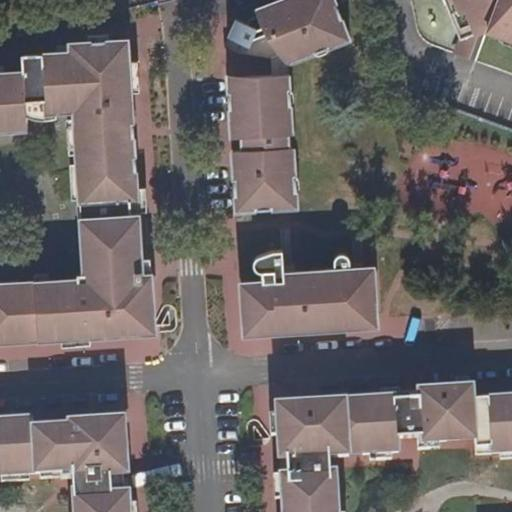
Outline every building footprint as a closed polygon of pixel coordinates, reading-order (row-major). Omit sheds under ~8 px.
[(317,71),(321,71),(313,60),(369,28),(357,13),(347,0),(334,0),(317,10),(320,16),(286,33),(272,39),(264,34),(254,63),(275,72),(300,72),(301,72),(317,71)] [(359,0),(347,0),(357,13),(365,7),(359,0)] [(511,0),(451,0),(464,33),(488,24),(511,34),(511,31),(511,0)] [(282,24),(286,33),(320,16),(317,10),(316,7),(282,24)] [(369,28),(313,60),(321,71),(321,72),(376,41),(369,28)] [(0,141),(53,139),(53,113),(71,113),(71,125),(101,125),(102,156),(108,155),(108,183),(102,189),(105,233),(107,233),(132,231),(132,236),(149,235),(149,230),(157,229),(157,216),(165,210),(160,123),(152,122),(151,106),(159,100),(157,55),(101,57),(101,65),(52,66),(52,76),(0,76),(0,63),(0,141)] [(301,72),(300,72),(301,91),(303,145),(313,144),(320,144),(317,71),(301,72)] [(267,150),(265,91),(255,92),(257,150),(267,150)] [(306,224),(306,221),(305,221),(304,167),(314,167),(313,144),(303,145),(301,91),(265,91),(267,150),(270,157),(265,162),(269,224),(306,224)] [(269,224),(265,162),(255,163),(258,224),(269,224)] [(314,167),(304,167),(305,221),(306,221),(323,220),(321,167),(314,167)] [(132,231),(107,233),(108,246),(113,248),(115,284),(169,282),(166,228),(157,229),(149,230),(149,235),(132,236),(132,231)] [(273,290),(274,336),(400,332),(397,280),(376,281),(376,268),(372,265),(368,265),(364,266),(361,269),(360,274),(361,281),(311,281),(310,258),(298,259),(289,263),(283,268),(280,272),(280,275),(281,280),(284,283),(287,284),(287,290),(273,290)] [(0,329),(4,329),(5,348),(25,348),(29,344),(35,348),(62,348),(62,343),(79,343),(79,348),(112,347),(111,340),(172,336),(169,282),(115,284),(106,284),(103,290),(42,291),(42,298),(5,297),(3,293),(0,292),(0,329)] [(264,335),(274,336),(273,290),(264,290),(264,335)] [(400,332),(274,336),(274,346),(401,341),(400,332)] [(294,499),(294,511),(350,511),(349,495),(344,495),(342,462),(377,460),(378,470),(410,469),(413,467),(414,464),(414,455),(435,455),(437,459),(459,459),(463,452),(486,451),(487,466),(503,466),(503,472),(511,472),(511,414),(489,416),(489,400),(433,403),(433,409),(431,413),(409,414),(408,409),(337,414),(337,429),(303,432),(306,474),(300,474),(301,498),(294,499)] [(293,474),(300,474),(306,474),(303,432),(337,429),(337,414),(290,418),(293,474)] [(0,479),(83,475),(83,483),(96,482),(97,511),(153,511),(153,501),(135,501),(134,451),(150,451),(148,422),(120,423),(119,433),(94,434),(74,434),(74,431),(59,431),(59,422),(0,424),(0,479)] [(94,424),(94,434),(119,433),(120,423),(94,424)] [(150,451),(134,451),(135,501),(153,501),(152,496),(149,492),(148,481),(152,480),(150,451)]
